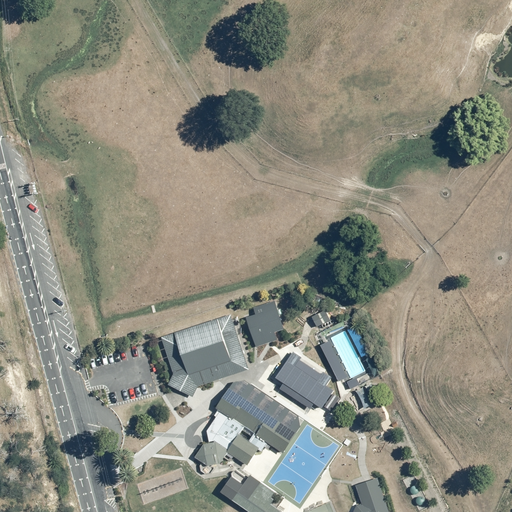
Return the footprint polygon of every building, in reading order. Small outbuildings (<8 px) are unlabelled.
[(236,312),(248,342),(265,335),(263,330),(276,325),(266,300),(236,312)] [(326,311),(311,316),(315,327),(330,323),(326,311)] [(224,312),(155,333),(165,368),(160,379),(182,391),(189,380),(241,366),(224,312)] [(344,327),(367,369),(369,368),(374,377),(380,373),(352,322),(344,327)] [(330,340),(319,345),(337,382),(348,377),(330,340)] [(310,370),(301,353),(272,367),(281,384),(310,370)] [(373,380),(369,372),(347,383),(350,390),(373,380)] [(328,375),(306,386),(314,402),(316,401),(320,408),(339,399),(328,375)] [(209,404),(275,445),(289,423),(287,414),(235,380),(221,382),(209,404)] [(218,447),(238,461),(250,443),(230,430),(218,447)] [(379,511),(381,507),(369,473),(346,481),(351,499),(345,501),(338,509),(339,511),(379,511)] [(232,482),(221,499),(240,511),(272,511),(275,509),(260,499),(266,491),(249,481),(243,490),(232,482)]
